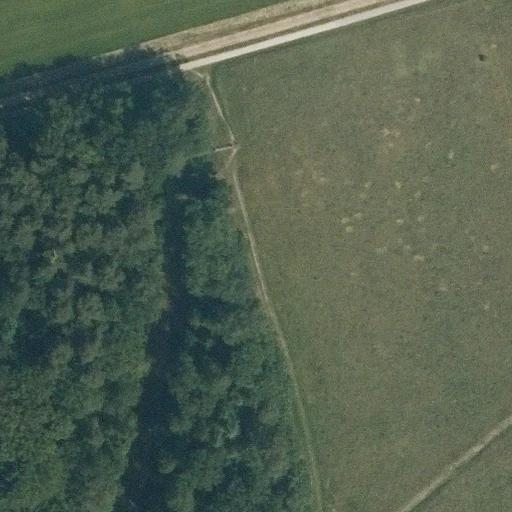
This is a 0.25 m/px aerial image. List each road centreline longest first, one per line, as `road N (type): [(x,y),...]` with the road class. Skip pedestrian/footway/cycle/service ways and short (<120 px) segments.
road 1 (track): [(0,104),(368,0)]
road 2 (track): [(227,171),(311,511)]
